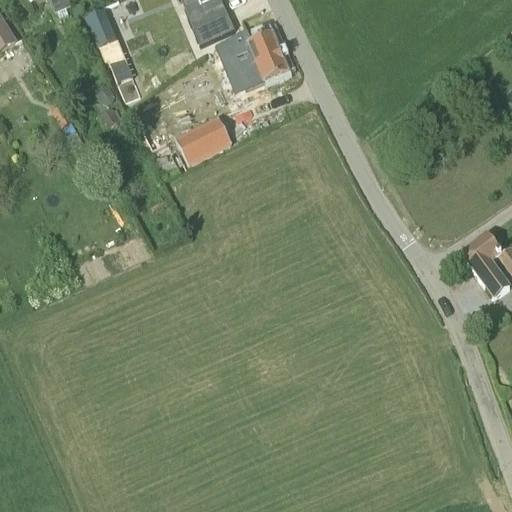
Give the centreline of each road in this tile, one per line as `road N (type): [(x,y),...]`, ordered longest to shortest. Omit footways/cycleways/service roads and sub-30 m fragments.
road 1 (unclassified): [(425,273),(362,180),(274,0)]
road 2 (unclassified): [(511,496),(453,313),(425,273)]
